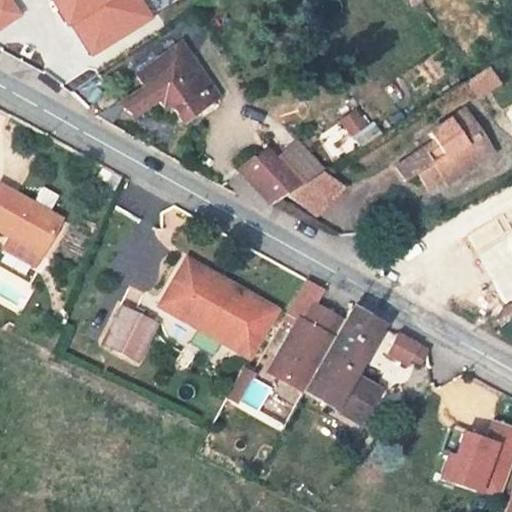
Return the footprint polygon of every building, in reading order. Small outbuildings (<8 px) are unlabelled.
[(0,0),(0,29),(20,16),(9,0),(0,0)] [(105,0),(50,0),(66,25),(94,7),(105,0)] [(114,7),(108,0),(105,0),(94,7),(99,16),(114,7)] [(179,45),(134,76),(142,87),(146,84),(188,57),(179,45)] [(188,57),(146,84),(156,99),(163,110),(169,105),(181,122),(202,108),(197,100),(211,90),(188,57)] [(500,81),(491,67),(470,80),(479,94),(500,81)] [(131,115),(156,99),(146,84),(142,87),(143,88),(116,105),(131,115)] [(216,98),(211,90),(197,100),(202,108),(216,98)] [(446,185),(477,164),(473,159),(484,151),(476,139),(481,135),(463,110),(429,135),(437,146),(426,154),(424,150),(396,169),(406,183),(417,175),(427,188),(441,177),(446,185)] [(481,135),(476,139),(484,151),(489,147),(481,135)] [(489,147),(484,151),(473,159),(477,164),(493,153),(489,147)] [(253,159),(239,172),(269,206),(286,195),(300,187),(266,150),(255,161),(253,159)] [(344,189),(321,173),(300,187),(286,195),(315,218),(344,189)] [(0,232),(9,237),(40,255),(60,219),(47,213),(57,196),(42,188),(33,205),(0,186),(0,232)] [(34,267),(40,255),(9,237),(2,249),(34,267)] [(185,261),(159,306),(248,357),(274,312),(185,261)] [(306,279),(286,313),(298,319),(303,323),(322,289),(306,279)] [(94,323),(109,330),(120,308),(106,301),(94,323)] [(136,362),(155,324),(120,306),(120,308),(109,330),(101,345),(136,362)] [(303,323),(298,319),(295,324),(277,356),(268,372),(359,424),(379,391),(353,376),(356,372),(350,369),(376,323),(350,309),(349,308),(332,340),(303,323)] [(295,324),(284,317),(265,350),(277,356),(295,324)] [(385,354),(406,365),(409,359),(412,361),(415,361),(420,360),(422,358),(424,355),(425,351),(394,333),(385,354)] [(511,425),(488,417),(482,434),(453,424),(435,478),(497,498),(511,454),(511,425)] [(511,511),(511,488),(503,511),(511,511)]
